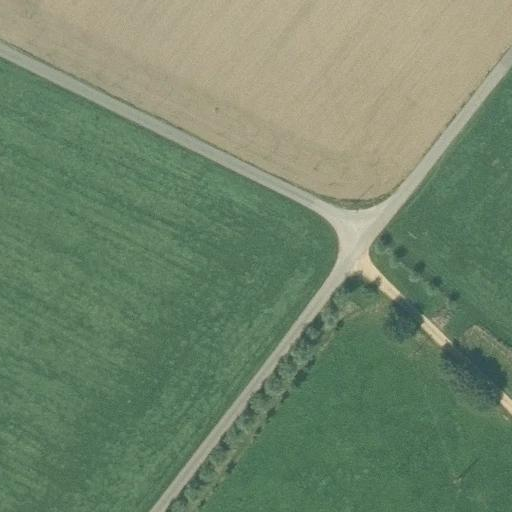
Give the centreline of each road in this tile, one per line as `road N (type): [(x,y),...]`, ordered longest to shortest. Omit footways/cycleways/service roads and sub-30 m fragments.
road 1 (unclassified): [(0,51),(374,231)]
road 2 (unclassified): [(374,231),(158,511)]
road 3 (unclassified): [(511,61),(374,231)]
